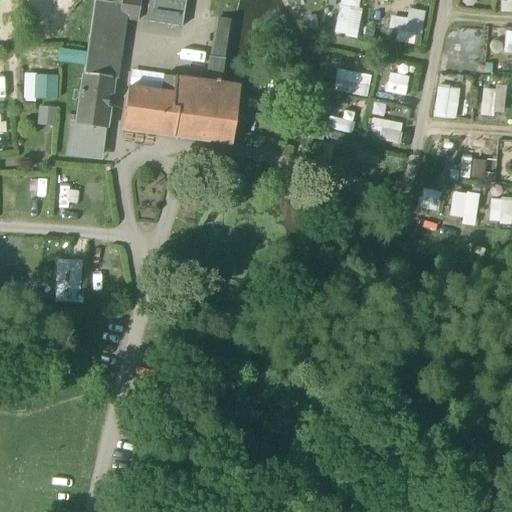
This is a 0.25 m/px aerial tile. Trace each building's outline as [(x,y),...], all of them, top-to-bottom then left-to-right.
[(140,0),(121,0),(121,5),(119,18),(137,20),(140,0)] [(150,0),(148,0),(145,22),(181,27),(185,0),(155,0),(155,1),(150,0)] [(355,38),(362,0),(339,0),(333,33),(355,38)] [(119,18),(121,5),(93,2),(93,1),(80,91),(78,91),(77,94),(79,95),(75,122),(75,126),(86,127),(100,129),(101,129),(103,129),(119,18)] [(397,28),(396,43),(420,44),(422,10),(408,9),(407,17),(389,16),(389,28),(397,28)] [(213,58),(218,19),(216,18),(210,58),(213,58)] [(213,58),(224,59),(230,21),(218,19),(213,58)] [(454,26),(453,51),(478,52),(479,27),(454,26)] [(511,31),(503,31),(503,53),(511,53),(511,31)] [(210,58),(206,82),(221,84),(224,59),(213,58),(210,58)] [(411,79),(414,67),(401,64),(398,76),(411,79)] [(364,97),(369,75),(337,68),(332,90),(364,97)] [(58,100),(58,73),(24,73),(24,99),(58,100)] [(161,92),(178,95),(180,79),(163,77),(161,92)] [(180,79),(178,95),(161,92),(127,88),(122,131),(172,138),(213,143),(225,145),(230,146),(238,86),(221,84),(206,82),(180,79)] [(386,85),(385,101),(402,102),(403,85),(386,85)] [(432,117),(457,118),(459,86),(434,85),(432,117)] [(481,115),(493,115),(493,89),(482,89),(481,115)] [(38,106),(38,124),(56,125),(56,107),(38,106)] [(350,131),(351,120),(331,117),(329,128),(350,131)] [(399,144),(403,124),(371,118),(367,137),(399,144)] [(103,129),(101,129),(98,158),(67,154),(71,125),(75,126),(75,122),(68,121),(64,156),(100,161),(105,129),(103,129)] [(67,154),(98,158),(101,129),(100,129),(86,127),(75,126),(71,125),(67,154)] [(484,179),(485,159),(459,159),(459,178),(484,179)] [(452,192),(449,216),(464,217),(467,194),(452,192)] [(511,198),(487,197),(486,222),(510,223),(511,198)] [(49,301),(79,301),(80,259),(56,259),(56,290),(49,290),(49,301)]
